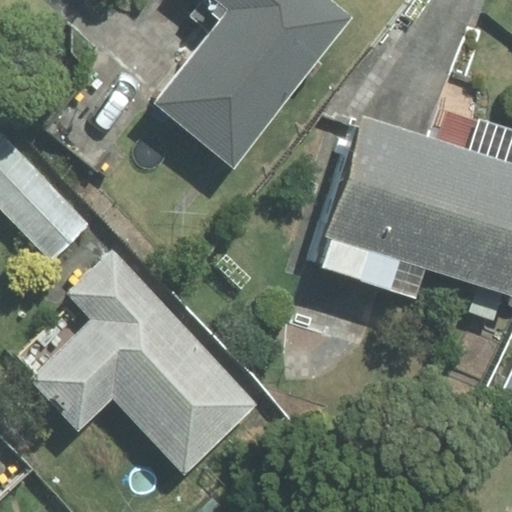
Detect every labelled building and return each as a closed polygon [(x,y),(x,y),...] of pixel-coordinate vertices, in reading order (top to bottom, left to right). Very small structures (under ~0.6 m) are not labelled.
[(329,0),(221,0),(233,9),(158,103),(234,163),(351,17),(329,0)] [(129,95),(92,63),(46,117),(84,149),(129,95)] [(511,293),(511,133),(448,112),(437,144),(364,120),(325,236),(334,239),(325,267),(415,297),(425,265),(511,293)] [(0,132),(0,205),(52,259),(89,223),(0,132)] [(36,375),(31,380),(79,430),(113,397),(185,472),(256,405),(112,255),(71,294),(77,300),(18,356),(36,375)] [(511,371),(498,401),(511,407),(511,371)]
